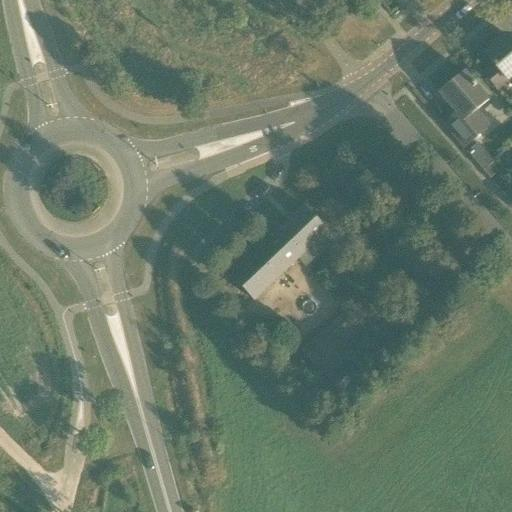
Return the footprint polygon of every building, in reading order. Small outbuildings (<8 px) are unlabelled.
[(485,56),(493,65),(483,73),(491,82),(489,83),(496,91),(507,82),(511,77),(511,41),(508,37),(485,56)] [(464,148),(489,127),(475,111),(488,100),(487,99),(473,83),(465,73),(439,95),(456,114),(444,125),(464,148)] [(476,144),(467,153),(482,171),(492,161),(476,144)] [(231,278),(253,301),(327,231),(304,207),(231,278)] [(348,308),(301,351),(328,380),(374,336),(348,308)]
